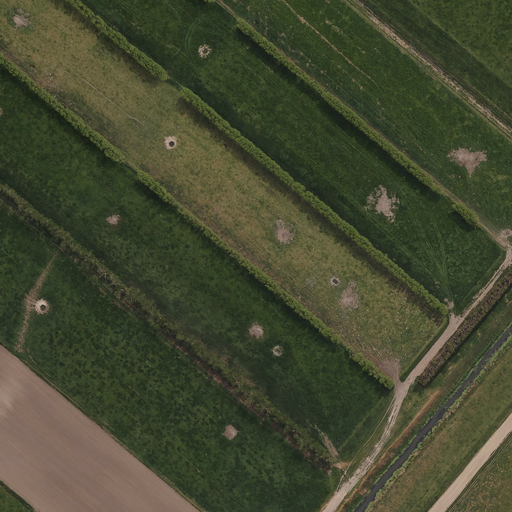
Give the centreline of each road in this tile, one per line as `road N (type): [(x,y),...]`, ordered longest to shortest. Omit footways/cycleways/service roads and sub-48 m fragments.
road 1 (unclassified): [(327,511),(367,464),(414,375),(511,257)]
road 2 (unclassified): [(289,0),(288,25),(302,47),(427,143),(503,182)]
road 3 (unclassified): [(511,178),(321,0)]
